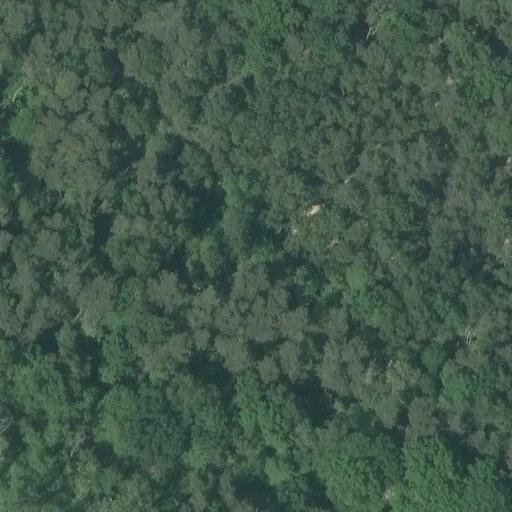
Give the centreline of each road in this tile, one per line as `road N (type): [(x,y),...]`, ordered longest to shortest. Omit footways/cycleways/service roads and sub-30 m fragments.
road 1 (track): [(195,0),(336,183),(382,265),(419,295),(511,330)]
road 2 (track): [(0,414),(254,508)]
road 3 (track): [(357,0),(392,45),(421,56),(511,196)]
road 4 (unknown): [(511,169),(408,0)]
road 5 (track): [(423,511),(343,499),(263,504)]
